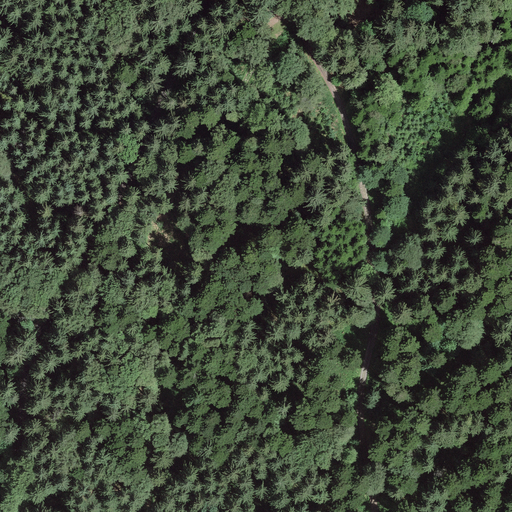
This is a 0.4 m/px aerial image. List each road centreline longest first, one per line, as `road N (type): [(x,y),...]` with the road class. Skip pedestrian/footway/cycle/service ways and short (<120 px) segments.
road 1 (track): [(17,511),(29,363),(40,325),(108,218),(205,0)]
road 2 (track): [(296,0),(301,28),(339,100),(369,212),(377,307),(360,399),(375,511)]
